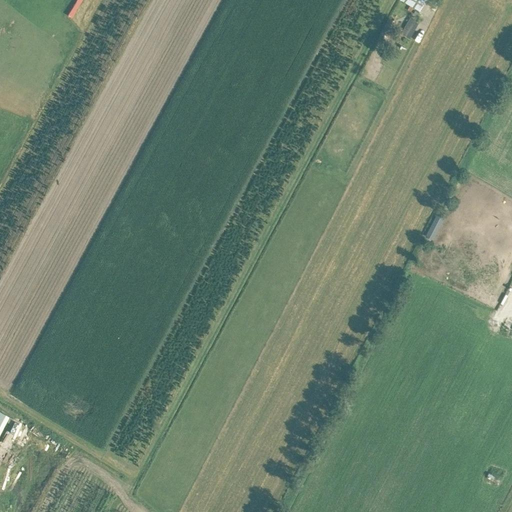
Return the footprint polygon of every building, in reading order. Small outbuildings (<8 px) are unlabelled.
[(401,0),(420,11),(426,0),(401,0)] [(411,18),(402,34),(411,39),(420,23),(411,18)] [(390,19),(378,41),(383,44),(395,22),(390,19)] [(431,221),(425,231),(434,235),(439,225),(431,221)] [(0,412),(0,431),(8,417),(0,412)] [(30,436),(0,501),(0,511),(30,511),(60,449),(30,436)] [(490,473),(487,478),(498,485),(501,480),(490,473)]
